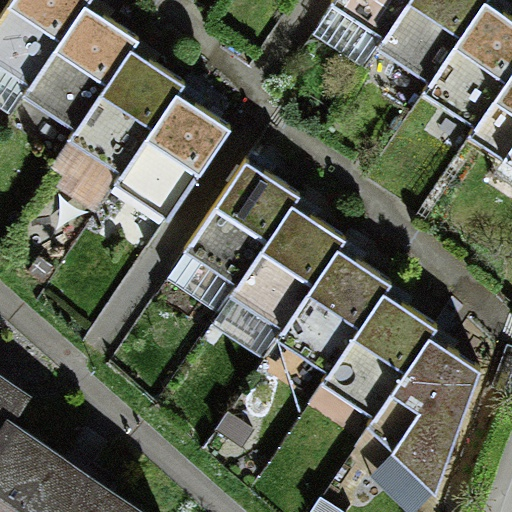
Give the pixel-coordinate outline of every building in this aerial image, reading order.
[(8,0),(0,12),(0,57),(33,80),(87,1),(87,0),(8,0)] [(334,0),(333,2),(384,36),(407,0),(334,0)] [(407,0),(384,36),(378,46),(431,80),(484,0),(407,0)] [(511,14),(490,0),(484,0),(431,80),(424,90),(476,125),(511,72),(511,14)] [(138,35),(87,1),(33,80),(25,92),(76,127),(132,44),(138,35)] [(183,79),(132,44),(76,127),(69,137),(121,172),(176,89),(183,79)] [(511,72),(476,125),(470,135),(511,162),(511,72)] [(230,124),(176,89),(121,172),(115,182),(169,217),(230,124)] [(298,189),(247,156),(186,248),(237,282),(291,199),(298,189)] [(344,233),(291,199),(237,282),(231,292),(283,326),(337,243),(344,233)] [(390,277),(337,243),(283,326),(277,336),(329,370),(384,287),(390,277)] [(435,321),(384,287),(329,370),(323,379),(374,413),(429,331),(435,321)] [(480,364),(429,331),(374,413),(367,424),(436,490),(480,364)] [(0,407),(24,376),(0,357),(0,407)] [(177,511),(16,393),(0,414),(0,511),(177,511)]
